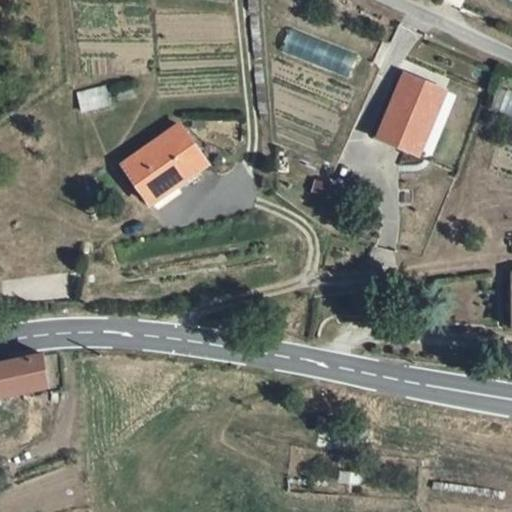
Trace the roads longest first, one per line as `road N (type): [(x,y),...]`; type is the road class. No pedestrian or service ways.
road 1 (secondary): [(511,393),(119,332),(0,341)]
road 2 (unclassified): [(511,56),(389,0)]
